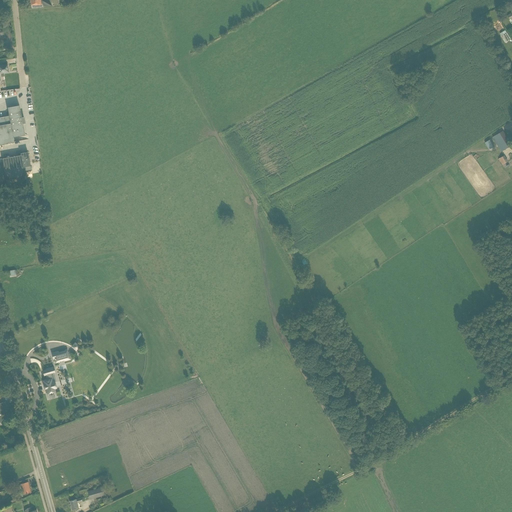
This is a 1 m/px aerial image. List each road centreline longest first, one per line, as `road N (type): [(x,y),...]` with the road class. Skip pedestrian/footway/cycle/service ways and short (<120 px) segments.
road 1 (track): [(267,511),(511,376)]
road 2 (residential): [(13,0),(35,165)]
road 3 (tertiary): [(40,470),(0,326)]
